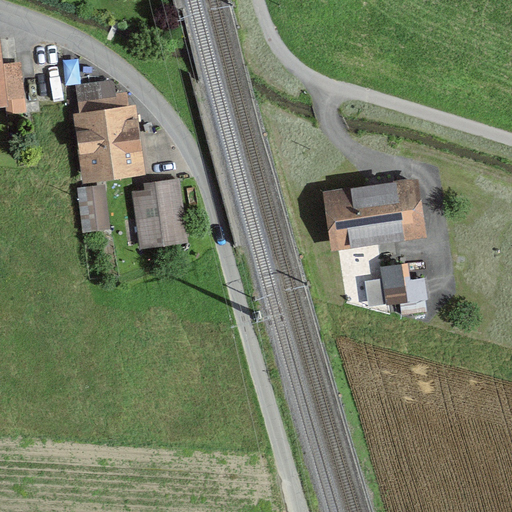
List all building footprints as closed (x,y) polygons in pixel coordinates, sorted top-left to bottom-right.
[(0,109),(24,107),(19,66),(4,68),(0,39),(0,38),(0,109)] [(76,81),(77,104),(120,101),(118,79),(76,81)] [(140,177),(132,109),(77,115),(85,184),(140,177)] [(182,182),(133,188),(140,246),(189,240),(182,182)] [(413,182),(331,193),(339,246),(377,241),(376,233),(419,227),(413,182)] [(403,264),(384,267),(389,304),(401,302),(402,315),(427,312),(423,279),(405,281),(403,264)]
